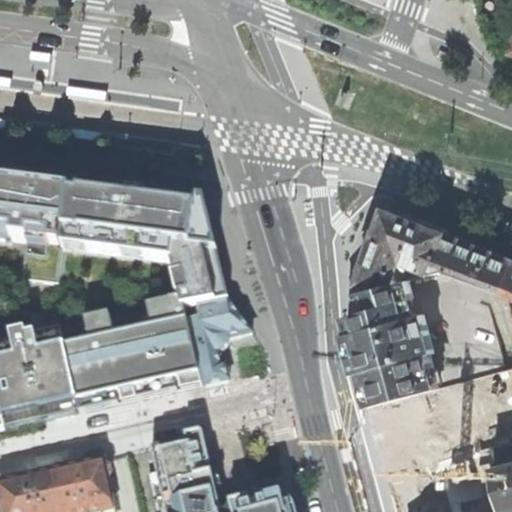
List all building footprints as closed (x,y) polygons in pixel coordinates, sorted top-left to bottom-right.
[(53,58),(53,54),(32,51),(31,59),(47,61),(52,62),(53,58)] [(0,85),(12,87),(13,79),(8,78),(0,77),(0,85)] [(68,91),(68,95),(107,100),(108,92),(103,91),(74,87),(69,87),(68,91)] [(103,139),(103,135),(65,130),(63,138),(68,139),(97,143),(102,143),(103,139)] [(0,240),(27,244),(23,282),(59,287),(64,251),(72,188),(27,182),(0,178),(0,240)] [(72,188),(64,251),(172,266),(182,305),(184,312),(186,312),(199,309),(230,304),(213,234),(206,205),(111,193),(93,190),(72,188)] [(375,252),(361,291),(412,279),(450,270),(508,292),(511,280),(511,259),(465,241),(390,211),(390,212),(389,212),(375,252)] [(351,328),(372,407),(440,389),(412,279),(361,291),(366,312),(348,316),(351,328)] [(253,335),(230,304),(199,309),(200,322),(189,325),(203,388),(230,382),(227,367),(222,368),(219,352),(223,351),(225,349),(227,345),(227,341),(253,335)] [(153,331),(178,326),(189,323),(186,312),(184,312),(182,305),(149,312),(153,331)] [(91,345),(115,340),(111,320),(86,325),(91,345)] [(203,388),(189,325),(189,323),(178,326),(153,331),(115,340),(91,345),(66,351),(81,416),(179,394),(193,391),(203,388)] [(69,419),(81,416),(66,351),(61,327),(11,339),(14,352),(17,362),(0,365),(0,406),(6,433),(69,419)] [(0,355),(0,365),(17,362),(14,352),(0,355)] [(161,449),(152,451),(165,511),(291,511),(289,504),(288,503),(286,501),(284,501),(243,511),(221,511),(205,439),(161,449)] [(59,511),(107,511),(115,510),(104,462),(78,468),(51,474),(59,511)] [(511,466),(493,471),(503,511),(511,509),(511,466)] [(59,511),(51,474),(23,480),(0,485),(0,490),(4,506),(0,506),(0,511),(59,511)]
